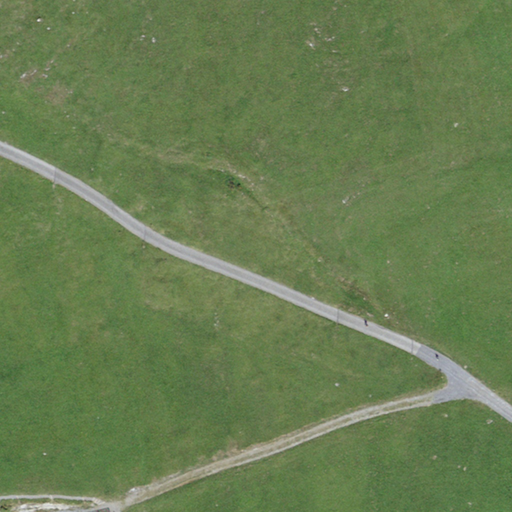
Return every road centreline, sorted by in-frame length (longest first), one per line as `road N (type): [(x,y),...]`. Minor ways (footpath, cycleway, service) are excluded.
road 1 (track): [(0,152),(164,246),(399,343),(511,416)]
road 2 (track): [(102,511),(393,406),(470,390)]
